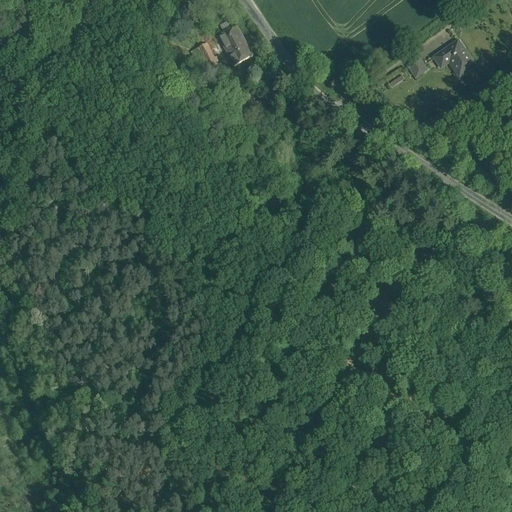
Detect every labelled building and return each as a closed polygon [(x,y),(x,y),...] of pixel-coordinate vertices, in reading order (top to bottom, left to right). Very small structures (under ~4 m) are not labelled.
[(237,26),(231,29),(227,22),(221,25),(224,33),(218,36),(223,46),(234,65),(253,55),(243,37),(237,26)] [(218,36),(206,43),(211,52),(223,46),(218,36)] [(458,42),(437,56),(444,66),(449,63),(459,78),(475,67),(458,42)] [(206,43),(198,47),(210,71),(219,67),(216,61),(218,60),(215,55),(213,57),(211,52),(206,43)] [(419,59),(408,66),(416,78),(426,70),(419,59)] [(219,67),(210,71),(214,77),(212,77),(216,84),(225,79),(219,67)] [(403,75),(388,80),(391,87),(405,82),(403,75)]
